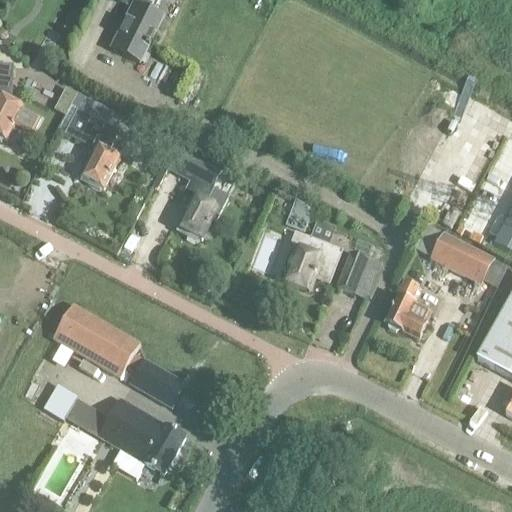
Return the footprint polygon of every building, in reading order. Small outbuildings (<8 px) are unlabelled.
[(117,0),(116,3),(134,12),(114,52),(140,66),(163,20),(148,13),(153,0),(117,0)] [(0,143),(2,145),(4,141),(8,143),(16,126),(27,132),(34,135),(41,121),(34,118),(23,112),(24,110),(12,104),(13,68),(0,67),(0,143)] [(66,91),(55,112),(66,118),(71,108),(77,97),(66,91)] [(66,118),(59,132),(66,135),(96,150),(81,181),(90,185),(89,188),(100,194),(102,191),(105,192),(121,161),(108,155),(120,133),(116,131),(123,118),(120,117),(79,94),(78,95),(77,97),(71,108),(66,118)] [(175,147),(164,169),(194,184),(187,196),(195,200),(179,230),(190,236),(188,240),(196,244),(199,240),(202,242),(219,211),(206,204),(215,188),(223,172),(175,147)] [(305,237),(314,213),(296,203),(286,230),(305,237)] [(511,257),(511,214),(494,248),(511,257)] [(330,286),(342,254),(295,235),(289,251),(296,254),(284,285),(310,295),(316,280),(330,286)] [(479,287),(492,262),(444,237),(431,262),(479,287)] [(350,256),(336,290),(355,298),(368,264),(350,256)] [(419,342),(426,328),(431,317),(414,309),(415,308),(410,305),(418,289),(404,282),(396,299),(397,299),(384,326),(388,327),(389,332),(396,335),(399,333),(419,342)] [(245,291),(230,283),(223,297),(238,304),(245,291)] [(511,382),(511,299),(476,363),(511,382)] [(121,381),(141,346),(74,307),(70,314),(61,330),(54,342),(121,381)] [(172,411),(186,386),(145,362),(131,387),(172,411)] [(164,477),(185,440),(120,404),(100,441),(164,477)] [(66,420),(46,408),(44,412),(64,424),(66,420)] [(95,433),(100,425),(89,419),(85,427),(95,433)] [(124,456),(116,471),(142,487),(151,472),(124,456)] [(89,511),(113,470),(91,458),(64,506),(74,511),(89,511)]
